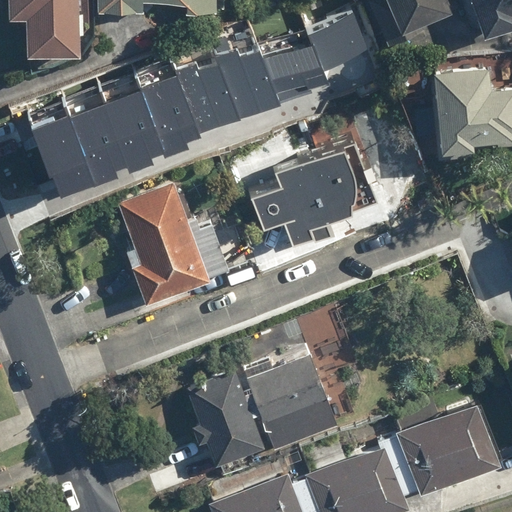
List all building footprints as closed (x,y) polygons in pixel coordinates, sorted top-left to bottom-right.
[(3,0),(4,19),(21,19),(22,54),(79,53),(77,0),(3,0)] [(139,12),(139,0),(182,0),(182,10),(211,11),(210,0),(92,0),(92,11),(139,12)] [(408,24),(447,7),(444,0),(366,0),(386,43),(412,32),(408,24)] [(511,0),(469,0),(481,32),(511,20),(511,0)] [(34,129),(57,199),(189,149),(186,143),(202,139),(198,132),(280,104),(328,85),(326,73),(370,51),(354,12),(307,37),(312,48),(262,62),(260,53),(242,60),(240,49),(218,55),(220,60),(198,66),(196,60),(175,67),(177,76),(34,129)] [(468,139),(507,141),(508,129),(511,129),(511,78),(509,79),(510,55),(437,53),(434,156),(457,157),(457,147),(468,147),(468,139)] [(326,214),(371,199),(362,175),(369,173),(363,156),(356,158),(348,136),(270,164),(274,178),(246,188),(257,222),(277,215),(287,243),(331,227),(326,214)] [(227,268),(208,219),(196,224),(191,211),(183,214),(171,183),(117,203),(132,243),(122,247),(142,300),(227,268)] [(230,366),(183,384),(193,410),(180,415),(192,446),(205,441),(212,459),(259,442),(249,414),(258,411),(270,446),(335,423),(310,352),(245,375),(249,387),(240,390),(230,366)] [(472,400),(393,430),(416,491),(495,461),(472,400)] [(384,444),(304,473),(318,511),(385,511),(406,505),(384,444)] [(301,511),(288,472),(207,499),(211,511),(301,511)]
